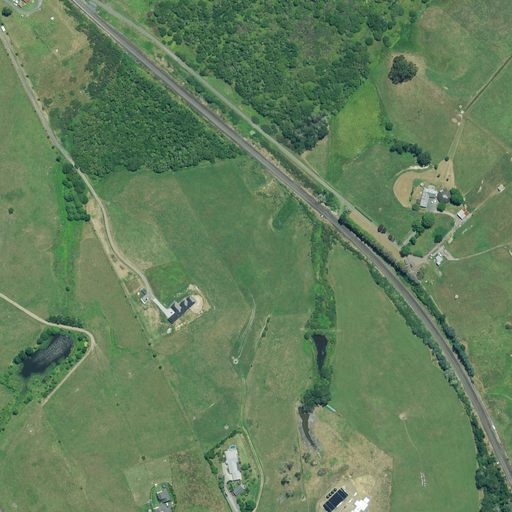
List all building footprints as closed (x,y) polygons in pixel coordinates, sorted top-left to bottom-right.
[(435,186),(429,185),(428,189),(424,188),(420,206),(427,207),(429,197),(435,198),(437,191),(434,190),(435,186)] [(446,189),(444,189),(443,189),(442,190),(441,190),(440,191),(439,192),(438,193),(438,194),(438,195),(438,197),(438,198),(438,199),(439,200),(439,201),(440,202),(441,203),(442,203),(444,203),(445,203),(446,203),(447,203),(448,202),(449,202),(450,201),(451,200),(451,198),(452,197),(452,196),(451,195),(451,194),(451,193),(450,192),(449,191),(448,190),(447,190),(446,189)] [(464,212),(462,210),(457,214),(462,219),(466,216),(464,213),(464,212)] [(241,470),(237,450),(225,452),(227,461),(226,461),(226,464),(228,463),(230,474),(232,473),(234,481),(241,479),(239,471),(240,471),(241,470)] [(244,489),(241,486),(233,492),(236,496),(244,489)] [(171,500),(167,489),(157,493),(160,502),(163,501),(164,503),(171,500)]
